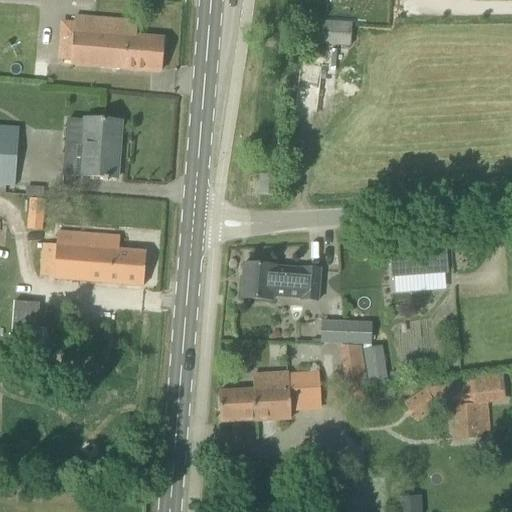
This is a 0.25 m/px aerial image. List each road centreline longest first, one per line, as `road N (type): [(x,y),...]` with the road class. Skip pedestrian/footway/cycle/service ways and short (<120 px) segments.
road 1 (unclassified): [(192,225),(511,203)]
road 2 (primary): [(169,511),(192,225)]
road 3 (primary): [(192,225),(211,0)]
